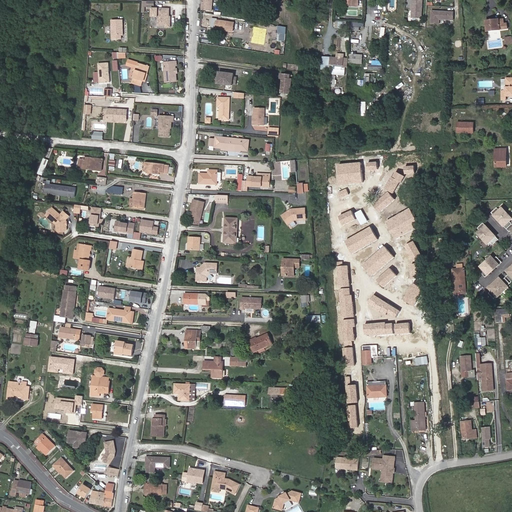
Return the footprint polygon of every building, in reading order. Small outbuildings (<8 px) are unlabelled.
[(204,0),(204,2),(203,2),(202,10),(211,10),(211,0),(204,0)] [(421,0),(412,0),(412,8),(411,9),(411,10),(412,11),(411,17),(421,18),(421,0)] [(158,26),(165,26),(169,22),(169,16),(169,9),(158,9),(158,17),(158,26)] [(454,12),(432,11),(431,23),(439,24),(439,19),(453,20),(454,12)] [(234,21),(217,19),(216,28),(233,30),(234,21)] [(507,29),(507,23),(504,24),(503,19),(486,21),(487,31),(507,29)] [(123,20),(112,20),(112,40),(121,40),(121,36),(123,36),(123,20)] [(285,34),(286,26),(277,25),(277,33),(285,34)] [(266,30),(258,29),(256,42),(265,43),(266,30)] [(362,55),(350,55),(349,63),(362,63),(362,55)] [(345,76),(346,67),(349,67),(349,59),(331,58),(331,70),(331,75),(345,76)] [(149,66),(128,60),(127,65),(137,68),(132,84),(141,86),(142,82),(144,82),(146,74),(147,74),(149,66)] [(382,62),(373,61),(373,65),(369,65),(369,69),(382,69),(382,62)] [(176,62),(164,63),(165,82),(176,81),(175,66),(177,66),(176,62)] [(109,63),(98,63),(99,83),(110,82),(110,74),(109,74),(108,71),(109,71),(109,63)] [(220,74),(217,73),(216,80),(220,80),(219,82),(234,83),(234,82),(238,82),(239,76),(235,75),(236,72),(232,72),(221,70),(220,74)] [(282,75),(281,90),(292,91),(294,76),(289,76),(290,72),(280,71),(280,75),(282,75)] [(501,91),(501,101),(506,101),(506,97),(511,97),(511,78),(506,78),(506,87),(505,87),(505,91),(501,91)] [(229,119),(231,97),(219,97),(218,106),(221,106),(220,119),(229,119)] [(127,110),(108,108),(107,120),(126,122),(127,110)] [(254,116),(254,124),(264,125),(265,108),(255,108),(254,116)] [(174,117),(160,116),(159,128),(160,128),(159,136),(170,137),(171,121),(173,122),(174,117)] [(473,123),(458,122),(458,132),(473,133),(473,123)] [(269,135),(281,136),(281,131),(281,129),(270,128),(269,135)] [(235,150),(241,150),(248,151),(249,140),(216,137),(216,138),(210,138),(209,146),(215,146),(215,148),(222,148),(228,149),(228,151),(234,152),(235,150)] [(506,149),(496,149),(496,167),(506,166),(506,149)] [(101,171),(102,163),(99,163),(99,159),(92,158),(91,160),(84,159),(84,161),(80,160),(79,168),(101,171)] [(360,162),(334,165),(336,185),(361,182),(360,162)] [(376,162),(366,163),(367,170),(377,169),(376,162)] [(165,165),(149,163),(148,171),(155,172),(155,174),(160,174),(160,172),(164,173),(165,165)] [(413,165),(404,166),(404,174),(414,173),(413,165)] [(199,184),(217,184),(217,181),(222,181),(222,173),(217,173),(217,171),(208,170),(208,174),(200,174),(199,184)] [(403,176),(395,172),(392,177),(391,177),(384,189),(393,194),(403,176)] [(105,185),(106,178),(98,177),(96,184),(105,185)] [(270,178),(260,177),(248,177),(248,181),(248,186),(270,187),(270,178)] [(63,186),(48,184),(47,192),(62,195),(63,186)] [(78,188),(63,186),(62,195),(76,196),(78,188)] [(345,189),(338,192),(340,197),(348,194),(345,189)] [(144,208),(146,194),(134,192),(133,199),(133,207),(144,208)] [(393,200),(387,192),(373,204),(379,212),(393,200)] [(204,201),(193,199),(191,211),(193,211),(192,219),(202,220),(204,201)] [(102,208),(92,207),(90,226),(99,227),(102,208)] [(52,208),(46,216),(56,224),(57,230),(59,232),(64,232),(67,230),(66,220),(69,216),(64,211),(60,215),(52,208)] [(491,213),(491,214),(509,233),(511,231),(511,232),(511,224),(509,222),(511,219),(502,209),(499,211),(497,208),(491,213)] [(292,210),(282,216),(288,225),(295,220),(306,219),(305,209),(292,210)] [(409,209),(385,222),(395,239),(418,225),(409,209)] [(350,211),(338,216),(342,225),(354,220),(350,211)] [(224,242),(236,243),(238,219),(226,218),(224,242)] [(155,222),(142,220),(141,232),(153,234),(155,222)] [(134,234),(136,224),(116,221),(115,231),(134,234)] [(492,245),(498,240),(483,224),(477,229),(480,232),(477,234),(487,245),(490,242),(492,245)] [(370,226),(344,241),(351,253),(377,239),(370,226)] [(201,238),(189,237),(188,250),(200,251),(201,238)] [(422,256),(413,241),(404,245),(413,261),(422,256)] [(73,258),(78,259),(81,260),(89,261),(91,246),(80,244),(79,252),(74,251),(73,258)] [(383,246),(361,265),(371,276),(393,258),(383,246)] [(131,265),(130,268),(142,270),(143,261),(141,261),(143,251),(134,249),(132,260),(128,260),(127,264),(131,265)] [(480,272),(485,278),(502,263),(497,257),(494,260),(491,257),(481,267),(483,270),(480,272)] [(285,267),(285,276),(294,276),(295,267),(300,268),(300,260),(283,259),(283,267),(285,267)] [(89,261),(81,260),(80,269),(89,270),(91,261),(89,261)] [(202,267),(198,271),(197,281),(207,282),(207,277),(211,273),(217,274),(218,264),(206,264),(202,267)] [(418,264),(410,265),(411,278),(419,277),(418,264)] [(350,287),(347,265),(336,266),(338,289),(350,287)] [(389,268),(376,279),(383,287),(396,276),(389,268)] [(464,268),(453,269),(453,282),(456,282),(456,291),(466,291),(464,268)] [(500,278),(489,288),(491,291),(489,294),(494,299),(497,297),(498,298),(508,288),(507,286),(510,284),(505,278),(502,281),(500,278)] [(414,306),(423,288),(411,282),(402,300),(414,306)] [(466,293),(466,291),(456,291),(456,282),(453,282),(454,294),(466,293)] [(73,318),(74,310),(73,310),(74,300),(75,300),(76,292),(77,287),(65,285),(64,290),(61,316),(73,318)] [(116,289),(100,287),(99,297),(114,299),(116,289)] [(350,287),(338,289),(341,318),(353,317),(350,287)] [(147,294),(131,291),(130,301),(145,304),(147,294)] [(185,294),(184,304),(199,304),(203,305),(206,305),(207,300),(207,295),(185,294)] [(400,311),(373,294),(367,303),(372,307),(371,308),(379,312),(379,311),(385,315),(387,312),(395,318),(400,311)] [(253,308),(253,309),(260,309),(261,299),(241,298),(241,309),(245,309),(245,308),(250,308),(250,307),(253,308)] [(108,320),(121,322),(122,320),(129,321),(130,312),(125,311),(110,309),(108,320)] [(320,316),(308,316),(308,324),(321,324),(320,316)] [(354,319),(340,321),(343,348),(342,348),(344,367),(355,366),(352,341),(356,340),(354,319)] [(392,323),(363,325),(364,337),(410,333),(409,323),(392,324),(392,323)] [(77,330),(62,327),(60,337),(75,339),(77,330)] [(186,348),(196,348),(197,341),(200,341),(201,331),(186,330),(186,348)] [(26,339),(25,339),(24,345),(37,346),(38,340),(34,340),(35,335),(27,334),(26,339)] [(254,340),(253,339),(248,341),(254,352),(273,344),(268,334),(257,339),(254,340)] [(83,335),(82,345),(85,345),(85,344),(90,344),(91,336),(83,335)] [(486,346),(485,338),(478,338),(478,342),(482,342),(483,346),(486,346)] [(115,355),(124,356),(124,354),(133,356),(134,345),(126,344),(126,342),(117,341),(115,355)] [(372,351),(364,351),(365,365),(373,364),(372,351)] [(460,356),(462,372),(469,371),(472,371),(471,355),(460,356)] [(74,359),(49,356),(47,371),(58,372),(58,370),(63,370),(62,373),(72,374),(74,359)] [(247,366),(247,358),(239,358),(237,358),(232,357),(231,357),(231,365),(247,366)] [(221,362),(215,362),(204,361),(204,369),(212,370),(215,370),(214,377),(222,378),(223,362),(221,362)] [(482,371),(482,374),(483,391),(494,390),(492,364),(481,365),(477,365),(478,372),(482,371)] [(109,381),(109,378),(101,377),(104,375),(105,371),(102,369),(99,368),(96,371),(95,374),(98,377),(93,377),(91,395),(99,396),(100,392),(109,393),(110,382),(109,381)] [(54,372),(53,389),(59,389),(60,376),(65,376),(65,373),(54,372)] [(349,376),(345,376),(347,403),(357,402),(356,384),(350,385),(349,376)] [(9,382),(7,400),(15,401),(15,396),(25,397),(27,382),(22,382),(22,383),(9,382)] [(179,400),(190,400),(190,385),(175,384),(175,393),(179,394),(179,400)] [(385,385),(368,386),(369,397),(386,397),(385,385)] [(75,399),(56,397),(55,409),(63,410),(63,413),(75,414),(76,405),(81,405),(82,396),(75,395),(75,399)] [(246,396),(226,395),(225,401),(238,402),(238,405),(245,405),(246,396)] [(424,402),(415,403),(416,421),(411,422),(412,431),(426,430),(424,402)] [(103,404),(91,404),(91,412),(92,412),(92,419),(102,420),(103,404)] [(357,427),(356,405),(347,406),(349,427),(357,427)] [(163,418),(165,418),(165,414),(155,414),(155,418),(154,418),(153,436),(164,436),(165,424),(162,424),(163,418)] [(472,437),(472,439),(476,438),(475,430),(471,430),(470,421),(460,422),(461,430),(463,430),(464,438),(472,437)] [(482,428),(483,448),(490,448),(490,440),(491,440),(490,427),(482,428)] [(462,440),(472,439),(472,437),(464,438),(463,430),(461,430),(462,440)] [(69,431),(67,442),(74,443),(73,445),(80,446),(80,444),(80,441),(85,442),(86,433),(69,431)] [(38,446),(41,450),(47,455),(56,447),(47,437),(46,438),(43,435),(36,442),(39,445),(38,446)] [(114,441),(105,443),(107,453),(102,459),(110,465),(115,457),(114,457),(115,453),(116,453),(114,441)] [(147,457),(147,462),(148,462),(148,467),(148,472),(155,472),(156,467),(170,468),(171,458),(147,457)] [(385,462),(375,461),(374,471),(384,471),(383,480),(393,481),(395,459),(385,458),(385,462)] [(62,459),(54,466),(61,474),(62,473),(67,478),(74,472),(62,459)] [(364,462),(342,459),(341,470),(363,472),(364,462)] [(205,470),(190,468),(188,480),(197,481),(197,480),(204,481),(205,470)] [(224,480),(225,478),(226,473),(216,471),(213,487),(226,489),(235,494),(240,484),(230,479),(226,479),(226,480),(224,480)] [(30,494),(32,484),(15,480),(12,496),(17,496),(18,492),(21,492),(30,494)] [(92,490),(83,484),(78,493),(86,498),(92,490)] [(108,484),(107,492),(106,493),(105,506),(112,507),(114,493),(113,493),(114,485),(108,484)] [(163,485),(146,484),(145,494),(162,495),(163,490),(167,491),(167,486),(163,485)] [(280,497),(276,499),(273,508),(281,510),(282,504),(283,503),(284,504),(285,504),(291,500),(294,501),(294,502),(299,504),(302,493),(292,491),(288,493),(288,492),(280,496),(280,497)] [(105,506),(106,493),(98,492),(97,500),(91,499),(90,503),(105,506)] [(34,511),(44,511),(45,506),(43,506),(44,501),(37,500),(34,511)]
